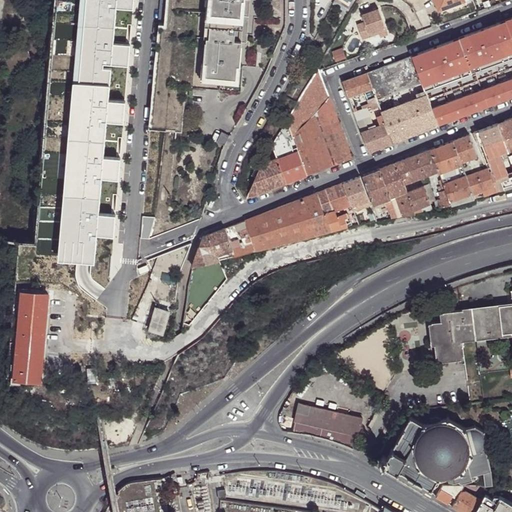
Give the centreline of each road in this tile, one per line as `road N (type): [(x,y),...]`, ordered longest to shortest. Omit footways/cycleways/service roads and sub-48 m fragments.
road 1 (residential): [(297,0),(296,30),(234,154),(225,187),(232,213),(363,163)]
road 2 (secondary): [(511,222),(383,264),(312,316),(263,368)]
road 3 (residential): [(511,9),(336,76),(363,163)]
road 4 (secondary): [(256,431),(297,369),(380,291)]
road 5 (residential): [(363,163),(511,108)]
road 6 (secondary): [(82,506),(153,467),(214,457)]
road 7 (tertiary): [(214,457),(354,465)]
road 8 (secondary): [(380,291),(263,368)]
road 9 (secondary): [(511,246),(380,291)]
